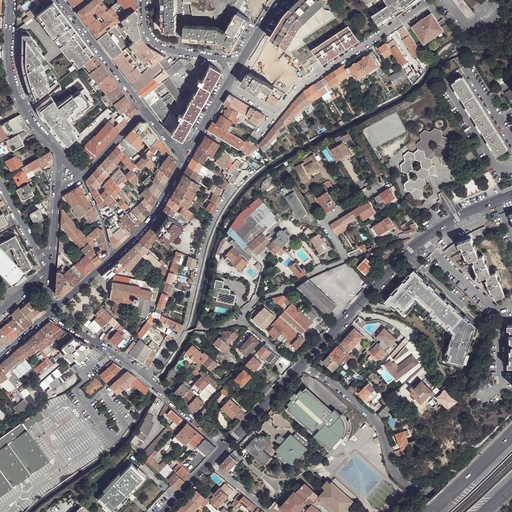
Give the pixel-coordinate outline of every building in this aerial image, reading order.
[(93,0),(77,12),(87,26),(108,10),(100,0),(93,0)] [(117,0),(119,1),(115,4),(125,18),(129,15),(135,11),(138,8),(136,0),(117,0)] [(160,0),(160,1),(160,4),(162,4),(164,31),(170,30),(176,30),(177,30),(176,27),(177,27),(177,24),(176,24),(176,22),(177,22),(177,19),(176,19),(176,17),(177,17),(177,14),(176,14),(176,8),(177,8),(176,6),(176,4),(176,0),(175,0),(160,0)] [(228,30),(240,37),(252,16),(246,0),(184,0),(184,3),(191,3),(192,6),(193,15),(211,15),(216,14),(219,25),(228,30)] [(246,0),(252,16),(263,0),(246,0)] [(291,8),(298,0),(295,0),(290,5),(282,14),(268,36),(270,38),(283,16),(291,8)] [(284,47),(286,48),(287,49),(295,36),(298,31),(303,24),(308,19),(325,2),(324,0),(323,0),(298,0),(291,8),(283,16),(270,38),(275,41),(279,43),(284,47)] [(360,0),(361,1),(372,15),(376,12),(377,13),(385,8),(384,7),(388,4),(386,1),(385,0),(360,0)] [(385,0),(386,1),(388,4),(396,15),(418,0),(385,0)] [(440,0),(453,0),(468,19),(473,15),(462,0),(440,0)] [(28,17),(30,20),(36,15),(49,5),(47,1),(42,5),(36,9),(35,7),(26,14),(28,17)] [(49,5),(36,15),(77,67),(85,62),(86,61),(94,54),(53,2),(49,5)] [(295,36),(287,49),(291,53),(303,64),(307,61),(303,55),(312,49),(348,25),(338,12),(335,8),(331,2),(328,5),(325,2),(308,19),(303,24),(298,31),(295,36)] [(108,10),(87,26),(97,39),(121,21),(125,18),(115,4),(108,10)] [(396,15),(388,4),(384,7),(385,8),(377,13),(376,12),(372,15),(380,26),(396,15)] [(109,54),(112,58),(140,37),(138,26),(135,22),(138,20),(138,14),(135,11),(129,15),(125,18),(121,21),(97,39),(103,47),(105,49),(107,51),(109,54)] [(412,26),(427,48),(453,30),(444,19),(438,23),(432,13),(412,26)] [(232,51),(240,37),(228,30),(227,32),(218,27),(185,25),(185,39),(197,40),(217,41),(226,46),(225,48),(232,51)] [(315,54),(322,64),(359,40),(348,25),(312,49),(315,54)] [(409,36),(403,26),(397,30),(401,36),(402,38),(404,36),(406,38),(409,36)] [(30,31),(22,31),(22,57),(22,60),(22,66),(24,75),(26,83),(30,94),(31,93),(36,99),(46,91),(53,85),(48,78),(50,76),(48,74),(49,74),(42,66),(46,63),(41,57),(46,54),(37,42),(38,41),(30,31)] [(390,34),(383,39),(385,42),(389,40),(393,38),(390,34)] [(270,38),(268,36),(263,45),(270,50),(272,45),(275,41),(270,38)] [(422,53),(410,36),(409,36),(406,38),(403,40),(405,43),(409,49),(411,52),(415,57),(422,53)] [(142,41),(140,37),(112,58),(121,70),(123,73),(131,83),(154,65),(157,62),(159,61),(164,57),(165,56),(149,48),(149,49),(148,49),(148,48),(147,48),(146,48),(145,48),(142,45),(143,44),(142,43),(142,42),(142,41)] [(386,44),(390,49),(396,45),(398,44),(394,39),(390,41),(386,44)] [(279,43),(275,41),(272,45),(280,50),(279,51),(283,54),(287,49),(286,48),(284,47),(279,43)] [(388,55),(392,53),(390,49),(386,44),(386,43),(378,48),(381,52),(384,58),(385,57),(388,55)] [(401,67),(408,62),(407,61),(402,53),(400,51),(398,47),(396,45),(390,49),(392,53),(399,64),(401,67)] [(264,49),(257,60),(259,62),(266,66),(267,66),(269,63),(273,55),(264,49)] [(303,55),(307,61),(310,64),(316,60),(313,55),(315,54),(312,49),(303,55)] [(408,77),(413,84),(416,82),(421,77),(429,67),(427,63),(428,62),(422,53),(415,57),(415,59),(412,61),(413,62),(413,63),(409,59),(407,61),(408,62),(401,67),(403,69),(408,77)] [(89,66),(98,59),(94,54),(86,61),(87,62),(89,66)] [(359,61),(368,73),(368,72),(377,67),(377,66),(373,60),(369,55),(359,61)] [(164,57),(159,61),(157,62),(162,68),(164,71),(165,71),(171,67),(164,57)] [(93,71),(101,64),(98,59),(89,66),(92,70),(93,71)] [(180,60),(171,67),(165,71),(169,77),(170,77),(184,66),(180,60)] [(190,62),(184,66),(189,72),(195,67),(190,61),(190,62)] [(250,72),(261,79),(267,69),(254,61),(248,71),(250,72)] [(367,73),(368,73),(359,61),(350,67),(353,73),(355,76),(357,78),(357,80),(358,79),(367,73)] [(154,65),(131,83),(138,92),(154,80),(152,77),(162,68),(157,62),(154,65)] [(98,84),(109,75),(101,64),(93,71),(91,72),(90,73),(94,78),(98,84)] [(164,125),(170,134),(181,140),(201,106),(220,71),(210,65),(207,68),(206,71),(207,72),(202,81),(198,79),(197,82),(200,85),(195,94),(194,93),(190,98),(189,98),(189,99),(190,100),(187,105),(188,106),(183,116),(179,113),(176,118),(170,114),(164,125)] [(349,75),(343,66),(334,72),(339,80),(344,77),(344,78),(349,75)] [(389,77),(395,86),(408,77),(403,69),(397,72),(389,77)] [(165,71),(164,71),(154,80),(159,86),(159,85),(162,83),(168,78),(169,77),(165,71)] [(268,99),(271,95),(273,91),(275,88),(261,79),(250,72),(248,74),(246,78),(245,81),(248,83),(246,86),(268,99)] [(338,81),(339,80),(334,72),(329,75),(325,78),(331,86),(338,81)] [(101,88),(105,94),(117,85),(109,75),(98,84),(101,88)] [(463,102),(474,95),(463,77),(452,84),(456,90),(460,97),(463,102)] [(171,82),(168,78),(162,83),(165,87),(171,82)] [(327,91),(331,89),(330,88),(329,87),(324,78),(314,85),(321,95),(327,91)] [(154,80),(138,92),(143,98),(153,90),(159,86),(154,80)] [(181,95),(171,82),(165,87),(170,93),(174,99),(177,102),(181,95)] [(109,99),(121,90),(117,85),(105,94),(109,99)] [(159,85),(159,86),(153,90),(156,94),(162,89),(159,85)] [(317,99),(321,96),(321,95),(317,90),(314,85),(304,92),(311,102),(317,99)] [(51,97),(36,108),(40,116),(45,124),(60,143),(65,147),(77,136),(71,129),(73,127),(71,124),(69,121),(73,118),(73,119),(84,111),(83,110),(94,102),(84,89),(73,97),(72,96),(62,104),(62,105),(59,107),(57,105),(51,97)] [(113,104),(125,95),(121,90),(109,99),(113,104)] [(153,90),(143,98),(146,102),(164,125),(170,114),(171,112),(174,107),(171,104),(174,99),(170,93),(161,100),(156,94),(153,90)] [(36,99),(33,101),(36,108),(51,97),(46,91),(36,99)] [(321,96),(324,100),(330,96),(327,91),(321,95),(321,96)] [(296,100),(302,109),(311,102),(304,92),(297,98),(296,100)] [(71,94),(57,105),(59,107),(62,105),(62,104),(72,96),(71,94)] [(230,94),(224,104),(229,106),(230,107),(236,97),(230,94)] [(128,101),(129,100),(125,95),(113,104),(117,109),(128,101)] [(274,107),(279,100),(271,95),(268,99),(266,102),(274,107)] [(474,119),(485,112),(474,95),(463,102),(466,107),(471,115),(474,119)] [(230,107),(239,112),(242,115),(245,116),(251,107),(236,97),(230,107)] [(293,116),(302,109),(296,100),(288,109),(293,116)] [(132,106),(128,101),(117,109),(121,114),(124,112),(132,106)] [(302,109),(303,111),(313,105),(311,102),(302,109)] [(137,111),(133,105),(132,106),(124,112),(125,114),(127,116),(129,118),(130,120),(137,111)] [(229,106),(223,115),(233,121),(239,112),(230,107),(229,106)] [(251,107),(245,116),(248,118),(259,125),(266,116),(251,107)] [(292,120),(294,119),(293,116),(288,109),(281,118),(285,124),(292,120)] [(294,119),(303,111),(302,109),(293,116),(294,119)] [(85,113),(84,111),(73,119),(73,118),(69,121),(71,124),(85,113)] [(118,117),(114,111),(113,113),(109,115),(114,121),(115,119),(118,117)] [(239,112),(233,121),(237,124),(239,120),(240,118),(242,115),(239,112)] [(482,132),(485,136),(496,130),(485,112),(474,119),(477,124),(482,132)] [(222,114),(217,124),(228,130),(231,124),(233,121),(223,115),(222,114)] [(26,126),(20,115),(0,125),(7,138),(8,140),(18,135),(25,131),(29,129),(26,126)] [(123,118),(118,123),(115,127),(119,131),(127,122),(124,119),(123,118)] [(246,121),(257,128),(259,125),(248,118),(246,121)] [(278,134),(288,128),(286,125),(285,124),(281,118),(273,127),(278,134)] [(150,146),(158,137),(146,122),(140,121),(125,138),(129,142),(128,143),(131,145),(131,144),(138,151),(143,145),(140,143),(144,139),(150,146)] [(110,123),(111,123),(109,122),(100,131),(91,141),(90,140),(85,146),(79,152),(84,157),(81,160),(83,161),(88,165),(96,156),(102,150),(113,138),(119,131),(115,127),(110,123)] [(213,122),(208,131),(227,143),(229,143),(233,146),(239,149),(241,147),(245,141),(231,132),(228,130),(217,124),(213,122)] [(79,134),(73,127),(71,129),(77,136),(79,134)] [(278,134),(273,127),(266,136),(262,141),(259,144),(260,145),(263,149),(270,143),(274,139),(275,138),(275,137),(277,135),(278,136),(279,136),(278,134)] [(433,165),(432,159),(436,156),(441,158),(445,154),(451,156),(456,152),(454,145),(449,143),(448,138),(442,136),(441,130),(435,128),(431,132),(425,130),(420,134),(422,140),(417,144),(418,149),(414,153),(409,151),(404,155),(405,161),(401,165),(402,171),(408,173),(413,170),(411,164),(416,160),(421,162),(423,167),(428,169),(433,165)] [(496,130),(485,136),(488,141),(492,149),(496,155),(507,148),(496,130)] [(347,133),(342,136),(345,141),(351,138),(348,133),(347,133)] [(20,138),(18,135),(8,140),(6,141),(8,144),(5,145),(5,146),(6,149),(7,149),(10,148),(11,150),(13,151),(23,145),(20,138)] [(205,135),(199,145),(209,154),(211,157),(220,143),(205,135)] [(38,141),(34,136),(26,139),(30,146),(38,141)] [(346,146),(347,145),(353,141),(351,138),(345,141),(344,142),(343,143),(346,146)] [(171,154),(159,139),(152,146),(156,150),(157,149),(166,158),(170,154),(170,155),(171,154)] [(246,152),(249,155),(254,158),(256,156),(255,156),(254,154),(255,153),(254,152),(256,150),(258,147),(260,145),(259,144),(257,142),(255,144),(254,144),(253,146),(248,143),(246,141),(245,141),(241,147),(239,149),(241,151),(242,149),(246,152)] [(343,142),(339,144),(331,149),(337,159),(349,152),(346,146),(343,143),(343,142)] [(199,145),(192,158),(202,164),(207,157),(209,154),(199,145)] [(121,159),(125,155),(123,153),(117,146),(113,151),(108,156),(115,165),(121,159)] [(156,150),(152,146),(150,149),(155,154),(156,156),(158,154),(155,151),(156,150)] [(151,158),(155,154),(150,149),(145,154),(152,162),(154,161),(151,158)] [(50,150),(47,152),(36,159),(39,165),(53,158),(50,150)] [(152,162),(145,154),(140,160),(145,165),(149,168),(150,167),(152,164),(154,163),(152,162)] [(177,161),(170,155),(170,154),(166,158),(163,162),(172,171),(177,161)] [(215,162),(225,169),(230,161),(228,160),(221,154),(216,160),(216,161),(215,162)] [(305,161),(301,163),(306,174),(317,168),(320,166),(314,154),(310,156),(311,158),(305,161)] [(453,162),(451,156),(445,154),(441,158),(442,164),(448,166),(453,162)] [(5,161),(11,171),(23,164),(19,158),(18,158),(16,155),(5,161)] [(131,170),(135,166),(125,155),(121,159),(131,170)] [(115,165),(108,156),(100,165),(108,174),(116,165),(115,165)] [(52,165),(53,158),(39,165),(41,168),(48,165),(52,165)] [(192,158),(188,166),(199,172),(203,165),(202,164),(192,158)] [(39,165),(36,159),(29,163),(28,163),(32,170),(39,165)] [(233,164),(227,171),(230,173),(233,169),(237,164),(239,161),(240,160),(237,159),(233,164)] [(145,165),(140,160),(136,165),(141,170),(145,165)] [(230,161),(225,169),(227,171),(233,164),(230,161)] [(168,177),(172,171),(163,162),(159,169),(168,177)] [(32,170),(28,163),(26,165),(22,167),(23,169),(26,174),(28,178),(34,174),(32,170)] [(309,178),(307,175),(306,174),(301,163),(295,167),(303,181),(309,178)] [(117,185),(111,177),(108,174),(100,165),(92,173),(100,183),(102,185),(103,186),(106,189),(109,193),(113,189),(117,185)] [(111,177),(119,168),(116,165),(108,174),(111,177)] [(202,175),(203,176),(207,170),(208,168),(205,166),(203,165),(199,172),(202,175)] [(188,166),(183,173),(194,180),(195,178),(199,172),(188,166)] [(428,169),(423,167),(418,171),(420,178),(425,179),(429,175),(428,169)] [(51,184),(52,168),(42,170),(51,184)] [(121,180),(125,176),(119,168),(111,177),(117,185),(121,180)] [(213,171),(220,176),(221,175),(210,168),(209,169),(213,171)] [(26,174),(23,169),(13,175),(15,178),(17,182),(18,186),(28,180),(25,174),(26,174)] [(165,184),(168,177),(159,169),(157,172),(156,175),(165,184)] [(240,173),(233,169),(230,173),(232,175),(228,181),(229,182),(233,184),(240,173)] [(134,180),(138,177),(131,170),(125,176),(128,179),(132,183),(134,180)] [(100,183),(92,173),(89,177),(94,183),(92,184),(95,188),(100,183)] [(183,173),(179,181),(194,191),(199,183),(198,183),(194,180),(183,173)] [(161,190),(165,184),(156,175),(152,182),(161,190)] [(263,181),(262,183),(261,187),(262,190),(276,182),(272,175),(263,181)] [(94,183),(89,177),(86,180),(88,185),(92,184),(94,183)] [(157,197),(161,190),(152,182),(148,177),(143,182),(145,184),(148,187),(157,197)] [(427,186),(425,179),(420,178),(415,182),(409,180),(405,184),(406,190),(412,192),(413,198),(419,200),(424,196),(422,190),(427,186)] [(228,181),(225,179),(220,187),(225,190),(229,182),(228,181)] [(179,181),(175,188),(190,199),(195,191),(194,191),(179,181)] [(34,194),(28,183),(16,189),(22,200),(34,194)] [(94,197),(100,194),(97,191),(95,188),(92,184),(88,185),(94,197)] [(221,188),(213,184),(210,190),(218,195),(221,188)] [(71,190),(79,202),(81,205),(87,200),(79,185),(71,190)] [(100,194),(106,189),(103,186),(102,185),(97,191),(100,194)] [(118,191),(121,189),(117,185),(113,189),(121,198),(123,196),(118,191)] [(153,206),(157,197),(148,187),(141,193),(142,195),(153,206)] [(179,203),(186,208),(188,204),(191,199),(190,199),(175,188),(170,197),(179,203)] [(386,190),(380,193),(385,201),(386,203),(396,197),(390,188),(386,190)] [(113,198),(109,193),(106,189),(100,194),(107,203),(109,206),(110,207),(114,212),(116,215),(118,217),(122,221),(132,233),(138,226),(128,214),(126,212),(125,211),(120,206),(113,198)] [(129,207),(124,202),(121,198),(113,189),(109,193),(113,198),(120,206),(125,211),(129,207)] [(64,195),(72,207),(79,202),(71,190),(64,195)] [(299,219),(303,216),(308,213),(295,191),(286,196),(299,219)] [(317,198),(327,212),(336,206),(327,191),(317,198)] [(385,201),(380,193),(376,196),(381,204),(385,201)] [(107,203),(100,194),(94,197),(99,207),(107,203)] [(221,198),(215,194),(210,201),(211,202),(217,206),(218,203),(221,198)] [(149,211),(153,206),(142,195),(138,199),(141,202),(149,211)] [(170,197),(167,204),(175,209),(179,203),(170,197)] [(259,197),(252,203),(260,212),(265,217),(257,224),(255,227),(255,230),(258,234),(259,233),(260,234),(261,233),(261,234),(263,232),(267,229),(277,221),(274,217),(275,216),(259,197)] [(87,200),(81,205),(86,212),(91,207),(88,201),(87,200)] [(45,207),(42,202),(42,201),(29,208),(31,212),(38,208),(39,210),(45,207)] [(353,211),(356,216),(360,213),(372,206),(368,201),(353,211)] [(79,217),(82,215),(86,213),(86,212),(81,205),(79,202),(72,207),(79,217)] [(146,216),(149,211),(141,202),(136,206),(146,216)] [(217,206),(211,202),(206,209),(213,214),(217,206)] [(142,221),(146,216),(136,206),(133,203),(132,204),(131,203),(130,204),(131,205),(129,207),(130,208),(132,210),(142,221)] [(179,203),(175,209),(183,215),(185,217),(189,220),(194,213),(186,208),(179,203)] [(252,203),(249,206),(252,210),(249,212),(250,214),(245,219),(247,221),(239,228),(236,231),(244,240),(252,233),(256,238),(261,234),(261,233),(260,234),(259,233),(258,234),(255,230),(255,227),(257,224),(265,217),(260,212),(252,203)] [(167,204),(163,210),(168,214),(171,216),(175,209),(167,204)] [(86,213),(89,216),(96,210),(94,206),(91,207),(86,212),(86,213)] [(238,215),(228,232),(232,236),(244,248),(248,245),(244,240),(236,231),(239,228),(234,223),(242,215),(245,219),(250,214),(249,212),(252,210),(249,206),(238,215)] [(372,206),(360,213),(364,220),(369,217),(376,213),(372,206)] [(60,224),(63,227),(81,249),(88,243),(89,242),(81,232),(61,207),(60,224)] [(44,219),(39,210),(38,208),(31,212),(30,213),(30,214),(35,224),(36,225),(37,225),(39,224),(39,223),(39,221),(44,219)] [(175,209),(171,216),(174,219),(178,214),(181,217),(183,215),(175,209)] [(89,216),(93,223),(94,222),(94,220),(96,217),(98,215),(96,210),(89,216)] [(138,226),(142,221),(132,210),(128,214),(138,226)] [(341,218),(346,227),(353,223),(354,225),(358,222),(358,223),(359,222),(359,221),(356,216),(353,211),(341,218)] [(116,215),(114,212),(111,214),(109,215),(106,217),(104,219),(104,220),(105,222),(107,222),(107,221),(107,220),(109,220),(114,217),(116,215)] [(415,217),(411,212),(405,216),(408,221),(415,217)] [(88,221),(90,225),(93,223),(89,216),(86,213),(82,215),(84,218),(87,222),(88,221)] [(155,232),(158,235),(161,238),(163,239),(166,242),(169,239),(182,225),(174,219),(171,216),(168,214),(161,225),(158,229),(155,232)] [(247,221),(245,219),(242,215),(234,223),(239,228),(247,221)] [(395,227),(388,216),(373,226),(373,227),(378,234),(378,236),(380,234),(389,229),(389,230),(395,227)] [(336,233),(346,227),(341,218),(331,225),(336,233)] [(128,236),(132,233),(122,221),(118,223),(120,225),(121,227),(128,236)] [(279,224),(279,223),(277,221),(267,229),(269,232),(271,231),(278,225),(279,224)] [(113,233),(119,229),(118,227),(116,225),(110,229),(113,233)] [(278,225),(271,231),(276,238),(279,235),(278,234),(278,232),(281,229),(278,225)] [(95,236),(103,230),(103,229),(101,229),(100,228),(98,228),(97,227),(87,236),(91,241),(93,239),(95,236)] [(121,242),(128,236),(121,227),(119,229),(113,233),(121,242)] [(337,235),(345,230),(347,229),(346,227),(336,233),(337,235)] [(89,242),(91,241),(87,236),(86,234),(88,232),(86,228),(81,232),(89,242)] [(145,234),(139,241),(147,248),(158,235),(155,232),(151,228),(145,234)] [(470,235),(458,242),(458,243),(471,237),(473,241),(487,234),(485,228),(470,235)] [(269,232),(267,229),(263,232),(269,239),(273,237),(269,232)] [(104,237),(103,230),(95,236),(97,239),(104,237)] [(276,238),(275,239),(282,247),(285,244),(290,239),(288,236),(284,231),(279,235),(276,238)] [(263,232),(261,234),(256,238),(248,245),(258,254),(263,250),(268,246),(267,246),(271,243),(269,240),(269,239),(263,232)] [(115,248),(121,242),(113,233),(109,237),(110,242),(115,248)] [(248,245),(256,238),(252,233),(244,240),(248,245)] [(324,242),(322,239),(319,234),(312,238),(321,254),(326,250),(322,244),(324,242)] [(32,267),(30,265),(15,235),(0,242),(0,246),(4,251),(7,249),(9,248),(11,247),(11,245),(12,244),(13,246),(16,252),(20,261),(17,262),(15,263),(24,272),(25,273),(30,269),(32,267)] [(458,243),(460,247),(462,246),(464,249),(465,253),(467,258),(468,257),(469,260),(474,259),(475,262),(474,262),(476,267),(477,270),(479,274),(476,275),(477,279),(486,276),(488,279),(487,279),(489,284),(490,288),(492,292),(493,292),(496,299),(505,295),(496,272),(491,274),(483,255),(479,257),(473,241),(471,237),(458,243)] [(226,240),(223,238),(219,245),(217,250),(216,254),(219,255),(221,248),(223,244),(224,244),(226,240)] [(166,242),(163,239),(161,242),(168,249),(169,249),(171,246),(166,242)] [(282,247),(275,239),(271,243),(267,246),(268,246),(273,252),(275,254),(277,251),(279,253),(282,255),(285,252),(281,247),(282,247)] [(290,239),(285,244),(287,247),(293,242),(290,239)] [(107,250),(104,241),(99,244),(100,249),(101,253),(107,250)] [(139,241),(133,247),(142,255),(144,251),(147,248),(139,241)] [(458,243),(458,242),(446,252),(450,256),(460,248),(460,247),(458,243)] [(86,254),(87,256),(93,251),(94,250),(88,243),(81,249),(85,254),(86,254)] [(0,271),(13,284),(25,273),(24,272),(15,263),(4,251),(0,246),(0,271)] [(11,247),(14,253),(13,254),(12,254),(7,249),(4,251),(15,263),(17,262),(20,261),(16,252),(13,246),(11,247)] [(122,264),(128,271),(141,257),(142,255),(133,247),(129,250),(125,254),(118,260),(122,264)] [(236,257),(239,254),(239,253),(233,248),(230,251),(236,257)] [(350,257),(362,252),(360,248),(347,253),(349,256),(350,257)] [(108,254),(107,250),(101,253),(100,249),(97,250),(98,255),(102,260),(108,254)] [(93,251),(87,256),(91,260),(94,257),(97,256),(93,251)] [(248,263),(239,254),(236,257),(230,251),(226,255),(228,257),(226,259),(229,262),(231,260),(232,261),(231,262),(241,270),(248,263)] [(181,253),(177,252),(176,253),(173,261),(178,263),(181,253)] [(145,258),(159,269),(165,274),(167,268),(163,265),(156,259),(149,253),(148,255),(145,258)] [(84,275),(96,265),(91,260),(87,256),(86,254),(85,254),(75,264),(84,275)] [(58,255),(57,270),(58,270),(60,269),(62,267),(62,268),(66,264),(58,255)] [(96,265),(102,260),(98,255),(97,256),(94,257),(91,260),(96,265)] [(189,256),(186,265),(195,268),(196,259),(195,258),(195,259),(189,256)] [(361,263),(358,266),(357,266),(366,275),(373,267),(368,262),(370,261),(366,257),(365,258),(364,260),(361,263)] [(118,260),(110,268),(113,271),(122,264),(118,260)] [(178,263),(173,261),(169,272),(175,274),(179,263),(178,263)] [(261,272),(263,266),(258,262),(255,266),(261,272)] [(304,271),(296,262),(290,268),(299,278),(306,274),(304,271)] [(113,271),(115,271),(125,274),(128,271),(122,264),(113,271)] [(63,273),(73,285),(80,279),(69,268),(65,271),(63,273)] [(110,268),(102,275),(106,279),(112,274),(115,271),(113,271),(110,268)] [(159,269),(155,281),(159,282),(162,282),(165,274),(159,269)] [(391,293),(384,301),(390,306),(392,303),(397,307),(402,311),(413,299),(415,297),(419,300),(420,299),(432,310),(430,311),(430,312),(435,317),(436,316),(442,322),(441,323),(447,327),(449,325),(455,331),(453,337),(451,337),(449,343),(451,344),(446,362),(463,367),(464,364),(467,354),(465,353),(466,349),(468,349),(476,325),(470,320),(469,321),(454,308),(456,307),(449,301),(448,302),(434,289),(435,288),(429,283),(428,284),(422,279),(423,278),(413,269),(410,273),(409,272),(405,277),(407,279),(404,282),(403,280),(397,286),(399,288),(393,294),(391,293)] [(61,296),(73,285),(63,273),(60,270),(58,270),(57,270),(55,293),(61,296)] [(175,274),(169,272),(166,281),(172,283),(175,276),(175,274)] [(114,275),(113,281),(129,284),(131,278),(114,275)] [(309,279),(298,287),(328,315),(337,305),(309,279)] [(140,287),(152,290),(154,282),(141,280),(141,283),(140,286),(140,287)] [(225,281),(217,280),(213,296),(218,297),(217,300),(234,304),(236,295),(230,294),(231,290),(223,288),(225,281)] [(113,281),(111,293),(134,297),(138,298),(138,296),(151,298),(152,290),(140,287),(140,286),(137,285),(129,284),(113,281)] [(166,281),(163,292),(169,294),(172,283),(166,281)] [(151,298),(150,304),(154,306),(161,283),(159,283),(154,282),(152,290),(151,298)] [(169,294),(163,292),(158,306),(163,308),(164,308),(169,294)] [(111,293),(110,298),(113,300),(115,300),(116,301),(122,302),(132,303),(132,304),(132,303),(137,304),(142,305),(142,303),(137,302),(133,302),(134,297),(111,293)] [(288,299),(284,295),(272,298),(281,306),(284,303),(288,299)] [(218,297),(213,296),(212,301),(235,306),(236,304),(234,304),(217,300),(218,297)] [(24,306),(21,309),(30,319),(41,309),(32,299),(26,304),(24,306)] [(413,299),(402,311),(403,313),(415,301),(413,299)] [(432,310),(420,299),(419,300),(418,301),(430,311),(432,310)] [(122,302),(116,301),(115,304),(114,310),(114,314),(121,315),(123,305),(122,305),(122,302)] [(306,316),(292,303),(288,307),(286,310),(285,311),(283,313),(281,316),(272,325),(274,327),(269,332),(277,339),(277,338),(284,344),(288,340),(294,334),(298,338),(301,335),(312,322),(311,321),(306,316)] [(142,305),(137,304),(136,310),(138,315),(140,315),(143,316),(145,316),(148,312),(149,307),(142,305)] [(264,322),(268,325),(276,316),(265,306),(261,310),(258,312),(255,309),(250,314),(254,317),(262,324),(264,322)] [(21,309),(18,307),(10,314),(14,317),(24,328),(32,321),(30,319),(21,309)] [(101,307),(95,314),(97,317),(98,316),(105,323),(108,321),(112,317),(101,307)] [(44,311),(41,309),(30,319),(32,321),(44,311)] [(306,316),(311,321),(316,316),(310,311),(306,316)] [(155,313),(154,312),(151,317),(155,318),(159,320),(162,315),(160,315),(155,313)] [(14,317),(10,314),(4,320),(7,323),(14,317)] [(162,315),(159,320),(162,322),(161,325),(166,327),(167,324),(170,325),(172,320),(165,317),(162,315)] [(94,319),(102,327),(105,323),(98,316),(97,317),(94,319)] [(17,334),(24,328),(14,317),(7,323),(17,334)] [(121,325),(112,317),(108,321),(117,329),(121,325)] [(260,326),(262,324),(254,317),(253,319),(260,326)] [(321,325),(326,330),(332,323),(327,319),(321,325)] [(183,325),(172,320),(170,325),(175,328),(174,330),(178,332),(179,331),(183,325)] [(50,321),(41,329),(45,335),(57,326),(50,321)] [(11,340),(17,334),(7,323),(0,329),(11,340)] [(141,329),(136,335),(141,338),(141,337),(148,329),(150,327),(146,323),(141,329)] [(449,325),(447,327),(453,333),(451,337),(453,337),(455,331),(449,325)] [(57,326),(45,335),(48,339),(53,335),(61,328),(59,326),(57,326)] [(363,335),(354,327),(340,342),(345,347),(349,351),(363,335)] [(384,327),(383,329),(395,339),(389,346),(390,347),(397,339),(384,327)] [(0,349),(2,348),(11,340),(0,329),(0,328),(0,349)] [(61,328),(53,335),(57,338),(58,339),(67,332),(63,330),(61,328)] [(41,329),(33,336),(40,346),(42,349),(51,342),(48,339),(45,335),(41,329)] [(148,329),(141,337),(143,338),(150,331),(148,329)] [(383,329),(376,337),(380,341),(378,344),(385,350),(389,346),(395,339),(383,329)] [(117,344),(123,337),(124,337),(117,331),(110,339),(116,344),(117,344)] [(223,335),(221,338),(229,344),(233,339),(234,340),(239,334),(235,331),(233,333),(231,331),(230,332),(229,331),(224,332),(222,334),(223,335)] [(67,332),(58,339),(64,344),(73,336),(69,333),(67,332)] [(220,337),(217,334),(211,341),(214,343),(220,337)] [(294,334),(288,340),(292,344),(298,338),(294,334)] [(48,339),(51,342),(52,343),(57,338),(53,335),(48,339)] [(252,335),(239,350),(246,356),(259,342),(252,335)] [(305,339),(301,335),(298,338),(292,344),(297,348),(305,339)] [(33,336),(23,345),(29,352),(30,354),(30,355),(32,353),(35,351),(40,346),(33,336)] [(64,344),(58,349),(61,352),(62,353),(63,352),(66,356),(67,355),(69,358),(70,357),(72,359),(76,355),(79,359),(92,349),(88,345),(87,345),(84,343),(82,341),(81,342),(80,341),(79,339),(78,340),(76,338),(73,336),(64,344)] [(126,340),(123,337),(117,344),(120,346),(126,340)] [(220,337),(214,343),(223,351),(225,348),(228,345),(229,344),(221,338),(220,337)] [(131,351),(129,354),(147,365),(150,365),(157,352),(151,348),(141,339),(137,343),(131,351)] [(137,343),(134,341),(128,349),(131,351),(137,343)] [(51,342),(42,349),(47,355),(55,349),(54,346),(52,343),(51,342)] [(154,342),(151,348),(157,352),(160,347),(154,342)] [(271,347),(266,343),(261,348),(260,349),(256,353),(255,354),(257,356),(258,357),(260,355),(273,365),(280,357),(278,355),(279,354),(277,352),(277,351),(273,349),(271,347)] [(373,347),(370,351),(378,359),(378,360),(379,359),(386,352),(386,351),(377,343),(373,347)] [(19,349),(14,353),(19,360),(23,357),(29,352),(23,345),(19,349)] [(204,360),(209,355),(204,351),(202,353),(193,345),(188,351),(191,354),(190,355),(190,357),(191,358),(193,358),(194,357),(197,360),(198,364),(199,365),(200,365),(202,362),(204,360)] [(350,355),(339,345),(338,347),(345,353),(347,355),(342,361),(343,362),(344,361),(345,362),(348,359),(356,367),(359,364),(358,363),(354,359),(350,355)] [(245,360),(247,362),(254,356),(255,354),(256,353),(260,349),(261,348),(259,346),(254,351),(254,350),(245,360)] [(337,346),(330,354),(338,361),(345,353),(338,347),(337,346)] [(363,353),(365,355),(369,351),(371,348),(370,347),(369,346),(363,353)] [(47,355),(42,349),(40,351),(46,360),(49,358),(47,355)] [(378,359),(370,351),(368,352),(377,360),(378,359)] [(61,352),(54,358),(56,361),(63,354),(62,353),(61,352)] [(388,354),(386,352),(379,359),(381,361),(388,354)] [(14,353),(3,363),(8,370),(15,364),(19,360),(14,353)] [(338,361),(337,362),(337,363),(338,362),(340,364),(342,361),(347,355),(345,353),(338,361)] [(330,354),(329,355),(337,362),(338,361),(330,354)] [(337,362),(329,355),(322,362),(332,372),(339,365),(337,363),(337,362)] [(395,362),(393,363),(398,369),(409,360),(414,366),(419,363),(413,355),(398,366),(395,362)] [(262,362),(256,357),(254,356),(247,362),(247,363),(246,364),(248,365),(255,370),(262,362)] [(211,370),(218,363),(211,357),(206,361),(204,363),(211,370)] [(49,358),(46,360),(45,360),(48,365),(50,366),(53,364),(50,360),(49,358)] [(14,372),(16,374),(19,379),(33,368),(26,359),(25,359),(21,362),(17,367),(15,368),(13,370),(14,372)] [(40,372),(48,365),(45,360),(40,365),(36,368),(40,372)] [(391,360),(385,365),(397,380),(414,366),(409,360),(398,369),(393,363),(391,360)] [(114,362),(108,367),(114,375),(123,367),(114,362)] [(262,362),(255,370),(257,372),(264,364),(262,362)] [(3,363),(0,365),(0,367),(5,374),(9,370),(8,370),(3,363)] [(194,371),(195,370),(197,368),(195,366),(193,363),(189,368),(193,372),(194,371)] [(75,372),(71,367),(67,370),(65,366),(63,364),(50,375),(35,389),(40,394),(45,390),(46,392),(64,382),(75,372)] [(40,372),(41,374),(50,366),(48,365),(40,372)] [(108,367),(100,374),(106,381),(114,375),(108,367)] [(243,386),(252,376),(244,368),(235,379),(243,386)] [(9,370),(5,374),(6,376),(8,378),(9,379),(16,374),(14,372),(13,370),(10,372),(9,370)] [(127,371),(121,376),(128,384),(129,383),(131,381),(135,377),(137,376),(127,371)] [(217,389),(219,387),(209,378),(212,375),(209,373),(206,376),(201,371),(199,373),(202,375),(209,382),(217,389)] [(16,374),(9,379),(11,382),(13,385),(20,379),(19,379),(16,374)] [(203,389),(209,382),(202,375),(200,377),(195,383),(203,389)] [(116,381),(123,388),(128,384),(121,376),(116,381)] [(141,390),(146,394),(148,389),(140,381),(135,377),(131,381),(133,383),(137,387),(141,390)] [(8,378),(1,383),(4,387),(11,382),(9,379),(8,378)] [(87,384),(83,388),(91,396),(102,385),(101,383),(102,380),(101,379),(99,381),(96,378),(88,385),(87,384)] [(172,389),(175,392),(179,387),(183,383),(184,382),(180,379),(176,384),(172,389)] [(183,383),(190,389),(192,386),(185,380),(184,382),(183,383)] [(415,388),(413,390),(410,393),(415,398),(418,400),(421,404),(430,395),(433,392),(433,391),(422,380),(418,385),(415,388)] [(483,380),(479,384),(481,388),(482,388),(484,386),(485,385),(487,383),(483,380)] [(117,394),(117,393),(123,388),(116,381),(110,386),(114,390),(117,394)] [(13,385),(11,382),(4,387),(8,392),(12,389),(15,387),(13,385)] [(205,402),(217,389),(209,382),(203,389),(197,395),(205,402)] [(264,396),(272,387),(269,385),(265,382),(257,390),(264,396)] [(175,392),(182,397),(190,389),(183,383),(179,387),(175,392)] [(197,395),(203,389),(195,383),(192,386),(190,389),(197,395)] [(365,387),(371,393),(375,389),(369,383),(367,385),(365,387)] [(481,388),(479,384),(471,392),(476,396),(476,397),(477,395),(478,393),(479,391),(481,389),(481,388)] [(24,385),(18,390),(20,393),(26,388),(24,385)] [(348,389),(353,394),(357,390),(352,385),(348,389)] [(365,399),(371,393),(365,387),(359,393),(361,395),(362,396),(365,399)] [(31,407),(32,409),(37,406),(38,405),(26,388),(20,393),(25,399),(27,402),(29,405),(31,407)] [(182,397),(189,404),(197,395),(190,389),(182,397)] [(290,408),(287,410),(312,433),(310,435),(328,452),(340,439),(342,441),(343,439),(345,437),(346,434),(346,433),(349,433),(349,432),(349,431),(349,430),(349,427),(349,424),(348,422),(346,422),(345,421),(344,419),(343,417),(341,415),(340,416),(334,410),(330,414),(305,391),(303,393),(300,390),(296,395),(294,393),(289,399),(291,400),(286,405),(290,408)] [(446,408),(458,403),(452,396),(450,393),(448,392),(447,390),(437,398),(446,408)] [(390,400),(388,392),(380,400),(385,405),(388,403),(389,402),(390,400)] [(197,411),(205,402),(197,395),(189,404),(197,411)] [(226,411),(234,402),(233,401),(230,398),(222,408),(223,409),(226,411)] [(13,408),(15,410),(18,414),(19,415),(31,407),(29,405),(27,402),(25,399),(22,402),(13,408)] [(242,409),(234,402),(226,411),(233,418),(242,409)] [(388,403),(385,405),(383,408),(390,415),(395,409),(388,403)] [(170,407),(166,404),(164,406),(160,416),(162,417),(170,407)] [(200,413),(204,416),(209,410),(206,407),(200,413)] [(383,408),(377,414),(384,421),(390,415),(383,408)] [(45,417),(39,409),(21,422),(27,430),(38,422),(45,417)] [(184,419),(172,409),(167,414),(175,421),(178,424),(179,424),(184,419)] [(7,417),(9,420),(18,414),(15,410),(7,417)] [(237,416),(241,420),(246,415),(243,411),(237,416)] [(290,425),(277,413),(274,417),(273,416),(270,419),(271,419),(273,429),(278,428),(278,430),(291,428),(290,425)] [(150,415),(142,431),(148,434),(154,424),(151,422),(153,417),(150,415)] [(178,424),(175,421),(170,426),(173,430),(178,424)] [(0,495),(49,460),(35,441),(27,430),(21,422),(0,437),(0,495)] [(190,440),(198,431),(188,422),(181,430),(176,435),(181,440),(186,444),(187,443),(190,440)] [(141,453),(146,458),(145,459),(146,460),(149,456),(156,449),(156,448),(171,432),(171,433),(173,430),(170,426),(168,425),(141,453)] [(172,432),(176,435),(181,430),(177,427),(172,432)] [(206,438),(198,431),(190,440),(197,447),(198,446),(206,438)] [(400,446),(402,449),(417,444),(416,440),(414,440),(409,442),(408,442),(406,437),(404,431),(396,434),(395,435),(396,437),(396,438),(397,438),(397,439),(397,441),(398,441),(398,442),(397,443),(398,445),(399,445),(400,446)] [(142,433),(139,438),(143,441),(147,436),(142,433)] [(281,435),(276,440),(281,444),(282,443),(283,443),(278,450),(279,452),(276,455),(287,465),(290,462),(293,464),(296,460),(297,461),(299,459),(300,460),(302,460),(303,460),(304,458),(304,457),(312,448),(310,445),(307,449),(304,446),(307,443),(296,433),(293,437),(291,435),(285,441),(284,441),(285,439),(281,435)] [(264,465),(270,459),(261,450),(269,440),(271,438),(268,435),(266,437),(264,435),(262,437),(261,435),(258,438),(256,436),(245,448),(264,465)] [(138,438),(131,446),(136,450),(143,442),(138,438)] [(216,447),(206,438),(198,446),(209,455),(216,447)] [(178,444),(182,448),(186,444),(181,440),(178,444)] [(197,447),(190,440),(187,443),(192,448),(192,449),(194,451),(195,449),(197,447)] [(261,450),(270,459),(272,457),(264,450),(271,441),(269,440),(261,450)] [(156,449),(149,456),(152,459),(158,452),(156,449)] [(395,458),(396,458),(404,456),(402,449),(394,452),(395,458)] [(231,455),(230,454),(225,459),(219,465),(227,472),(238,461),(231,455)] [(167,464),(168,464),(164,460),(160,465),(152,459),(149,456),(146,460),(156,468),(157,469),(160,472),(167,464)] [(131,464),(121,476),(107,495),(100,504),(106,508),(110,511),(113,511),(117,508),(118,509),(128,496),(130,498),(133,495),(130,493),(140,481),(139,481),(143,475),(137,469),(131,464)] [(160,472),(166,478),(173,470),(167,464),(160,472)] [(185,468),(182,466),(181,465),(179,464),(174,470),(176,472),(185,480),(191,474),(185,468)] [(140,481),(130,493),(133,495),(148,476),(138,468),(137,469),(143,475),(139,481),(140,481)] [(166,478),(168,480),(176,472),(174,470),(173,470),(166,478)] [(177,488),(185,480),(176,472),(168,480),(177,488)] [(119,474),(104,493),(107,495),(121,476),(119,474)] [(335,478),(332,481),(354,500),(356,498),(335,478)] [(322,485),(325,488),(331,483),(328,480),(322,485)] [(336,511),(343,511),(354,500),(332,481),(331,483),(325,488),(321,494),(319,496),(322,498),(333,508),(336,511)] [(226,483),(221,487),(229,495),(233,490),(226,483)] [(305,483),(296,491),(307,501),(308,502),(310,500),(307,498),(314,491),(305,483)] [(214,493),(215,494),(222,502),(229,495),(221,487),(220,487),(214,493)] [(195,492),(191,496),(200,504),(203,507),(208,502),(211,505),(212,503),(211,502),(197,489),(195,492)] [(304,504),(308,508),(311,504),(308,502),(307,501),(296,491),(295,490),(290,496),(290,495),(285,501),(286,501),(281,506),(287,511),(297,511),(298,511),(302,508),(304,504)] [(316,493),(314,491),(307,498),(310,500),(313,502),(319,496),(316,493)] [(237,503),(244,496),(240,492),(233,500),(234,501),(237,503)] [(211,499),(212,501),(216,504),(218,506),(222,502),(215,494),(211,499)] [(253,503),(244,495),(244,496),(237,503),(234,506),(232,508),(237,511),(240,508),(242,510),(242,509),(244,510),(244,511),(243,511),(249,511),(251,510),(248,508),(253,503)] [(105,510),(107,511),(119,511),(130,498),(128,496),(118,509),(117,508),(113,511),(110,511),(106,508),(105,510)] [(188,498),(186,501),(195,510),(200,504),(191,496),(188,498)] [(319,496),(313,502),(316,504),(322,498),(319,496)] [(287,511),(281,506),(275,500),(269,507),(275,511),(287,511)] [(184,503),(181,506),(188,511),(192,511),(195,510),(186,501),(184,503)] [(257,506),(253,503),(248,508),(251,510),(252,511),(257,506)] [(321,511),(312,503),(311,504),(308,508),(306,510),(308,511),(321,511)]
